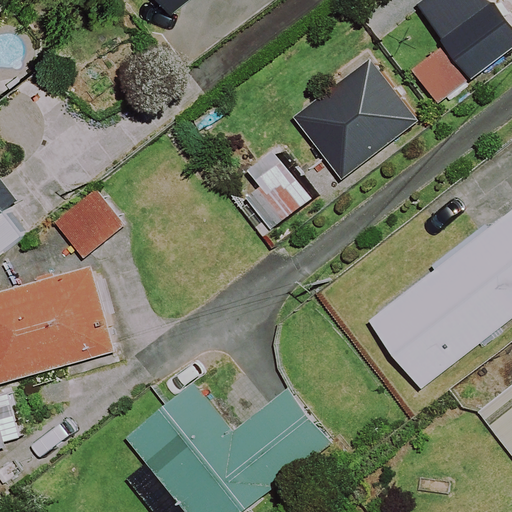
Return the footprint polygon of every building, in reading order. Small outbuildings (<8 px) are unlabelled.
[(158,0),(175,24),(208,0),(158,0)] [(511,57),(511,20),(498,0),(433,0),(423,7),(451,49),(418,71),(440,105),(511,57)] [(0,259),(43,227),(0,170),(0,259)] [(123,234),(95,197),(61,224),(89,261),(123,234)] [(511,324),(511,214),(373,319),(426,389),(511,324)] [(124,354),(100,267),(0,294),(0,451),(26,445),(10,385),(124,354)] [(240,435),(201,385),(133,438),(190,511),(250,511),(336,446),(295,392),(240,435)] [(511,390),(482,413),(511,453),(511,390)]
